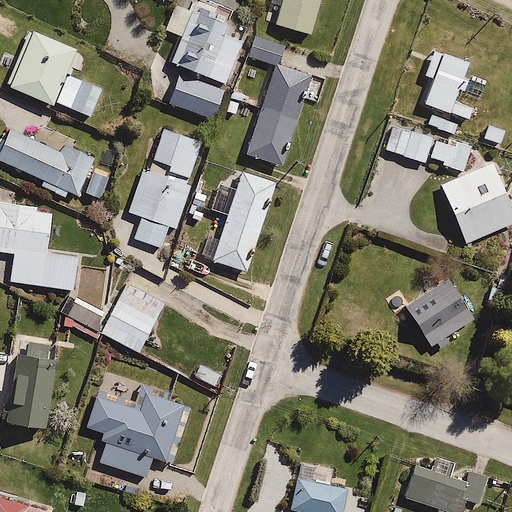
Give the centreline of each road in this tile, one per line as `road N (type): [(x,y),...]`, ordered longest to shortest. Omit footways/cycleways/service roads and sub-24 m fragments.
road 1 (residential): [(264,361),(383,0)]
road 2 (residential): [(264,361),(511,442)]
road 3 (residential): [(215,511),(264,361)]
